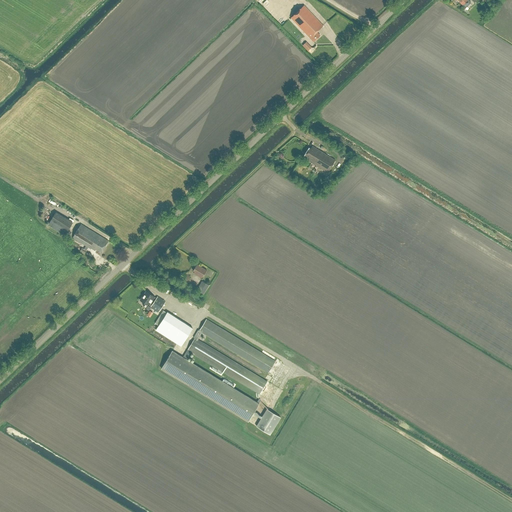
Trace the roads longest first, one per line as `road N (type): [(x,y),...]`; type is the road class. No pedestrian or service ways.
road 1 (tertiary): [(0,379),(404,0)]
road 2 (track): [(134,253),(0,176)]
